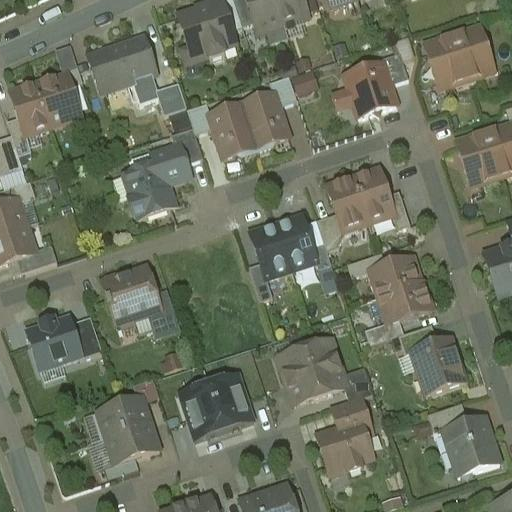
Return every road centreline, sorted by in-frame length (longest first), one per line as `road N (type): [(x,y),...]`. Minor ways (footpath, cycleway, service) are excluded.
road 1 (residential): [(0,301),(199,233),(228,195),(416,133),(511,424)]
road 2 (residential): [(317,511),(291,439),(73,511)]
road 3 (residential): [(126,0),(0,59)]
